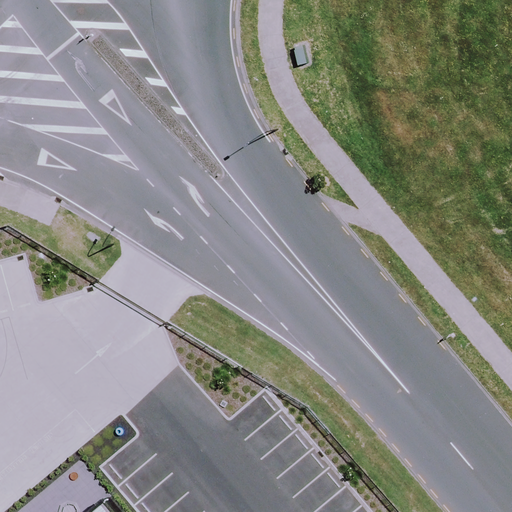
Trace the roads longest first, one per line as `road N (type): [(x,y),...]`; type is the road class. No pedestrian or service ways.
road 1 (unclassified): [(300,272),(170,203),(0,27)]
road 2 (unclassified): [(139,0),(267,182),(300,272)]
road 3 (unclassified): [(300,272),(508,511)]
